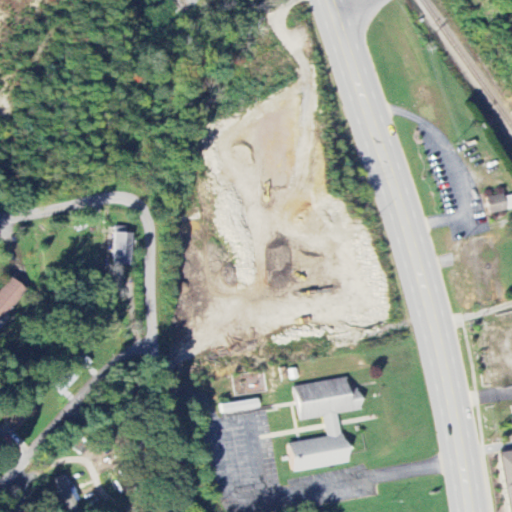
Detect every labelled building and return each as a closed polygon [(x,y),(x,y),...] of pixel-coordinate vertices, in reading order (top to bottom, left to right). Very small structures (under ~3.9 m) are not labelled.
[(505,211),(501,195),(484,199),(488,216),(505,211)] [(506,211),(511,209),(511,195),(503,197),(506,211)] [(124,227),(113,227),(112,266),(130,266),(131,234),(124,234),(124,227)] [(0,319),(23,290),(7,278),(0,286),(0,319)] [(60,397),(90,364),(79,353),(49,386),(60,397)] [(289,386),(343,376),(346,391),(353,389),(357,409),(334,413),(343,463),(288,473),(282,443),(323,436),(319,416),(295,420),(289,386)] [(0,416),(0,418),(13,432),(35,412),(22,397),(0,416)] [(256,397),(217,402),(219,412),(257,407),(256,397)] [(511,511),(511,451),(500,453),(507,511),(511,511)]
